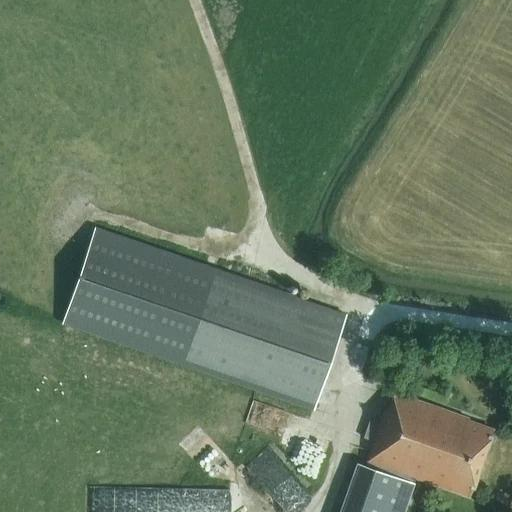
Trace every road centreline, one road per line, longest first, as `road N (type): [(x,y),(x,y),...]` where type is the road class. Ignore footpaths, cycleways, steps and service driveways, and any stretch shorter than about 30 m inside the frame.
road 1 (track): [(511,331),(379,312),(255,254),(255,192),(194,0)]
road 2 (track): [(322,511),(344,461),(366,308)]
